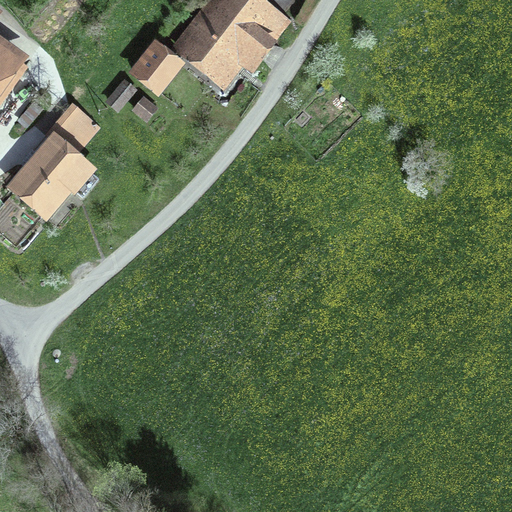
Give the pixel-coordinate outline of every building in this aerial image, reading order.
[(285,25),(252,0),(224,0),(212,16),(208,13),(199,24),(203,28),(185,51),(220,79),(238,56),(252,68),(285,25)] [(0,103),(25,69),(0,49),(0,103)] [(158,50),(137,76),(158,92),(178,66),(158,50)] [(136,112),(146,120),(154,110),(144,102),(136,112)] [(69,186),(82,198),(97,180),(49,139),(34,156),(40,161),(16,189),(45,213),(69,186)]
